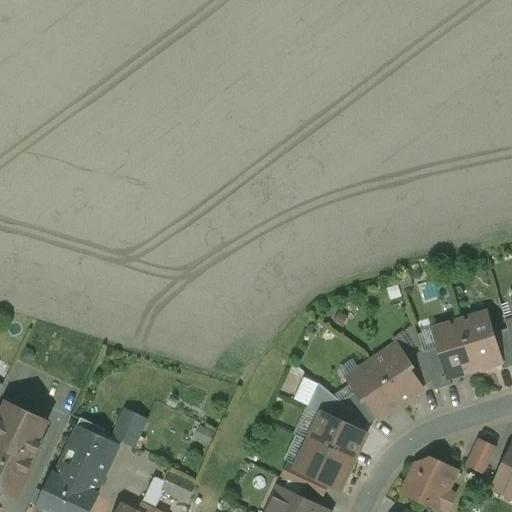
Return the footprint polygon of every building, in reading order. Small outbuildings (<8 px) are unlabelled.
[(494,334),(488,314),(460,322),(475,370),(501,362),(502,362),(494,334)] [(460,322),(434,330),(439,348),(448,378),(449,378),(475,370),(460,322)] [(511,340),(508,329),(494,334),(502,362),(501,362),(503,370),(511,367),(511,340)] [(422,348),(407,358),(413,367),(410,370),(422,388),(432,382),(433,381),(422,348)] [(439,348),(424,353),(423,348),(422,348),(433,381),(432,382),(435,390),(452,385),(449,378),(448,378),(439,348)] [(407,358),(401,350),(392,356),(389,351),(373,362),(401,404),(423,389),(422,388),(410,370),(413,367),(407,358)] [(401,404),(373,362),(357,373),(360,378),(351,384),(357,392),(363,401),(366,399),(379,418),(380,419),(401,404)] [(342,402),(319,384),(308,409),(322,416),(323,415),(339,423),(347,407),(342,402)] [(357,392),(342,402),(347,407),(369,425),(379,418),(366,399),(363,401),(357,392)] [(47,423),(7,404),(0,420),(0,489),(17,497),(43,442),(39,440),(47,423)] [(147,422),(126,411),(115,437),(135,446),(147,422)] [(339,423),(323,415),(322,416),(310,442),(353,462),(365,437),(350,430),(351,428),(339,423)] [(118,447),(79,429),(56,476),(95,495),(118,447)] [(353,462),(310,442),(298,468),(297,469),(321,480),(341,489),(353,462)] [(496,449),(480,442),(469,465),(485,473),(496,449)] [(511,449),(496,484),(506,489),(505,493),(511,496),(511,449)] [(431,460),(419,464),(405,493),(438,509),(455,471),(431,460)] [(321,480),(297,469),(298,468),(289,464),(283,478),(302,487),(315,494),(316,493),(321,480)] [(197,484),(171,471),(165,483),(155,478),(151,485),(188,503),(197,484)] [(56,476),(54,475),(36,511),(89,511),(98,496),(95,495),(56,476)] [(315,494),(302,487),(297,497),(318,508),(323,497),(316,493),(315,494)] [(139,511),(121,504),(117,511),(160,511),(155,510),(162,496),(149,489),(139,511)] [(297,497),(284,491),(278,502),(268,506),(270,511),(269,511),(327,511),(318,508),(297,497)]
